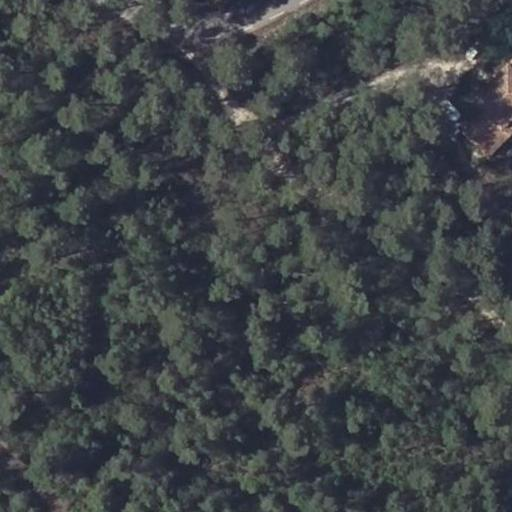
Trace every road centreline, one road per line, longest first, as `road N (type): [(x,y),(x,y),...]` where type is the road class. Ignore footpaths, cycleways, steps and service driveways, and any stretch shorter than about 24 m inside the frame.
road 1 (track): [(511,345),(426,253),(280,172),(208,70),(196,33)]
road 2 (tertiary): [(114,0),(196,33),(251,26),(309,0)]
